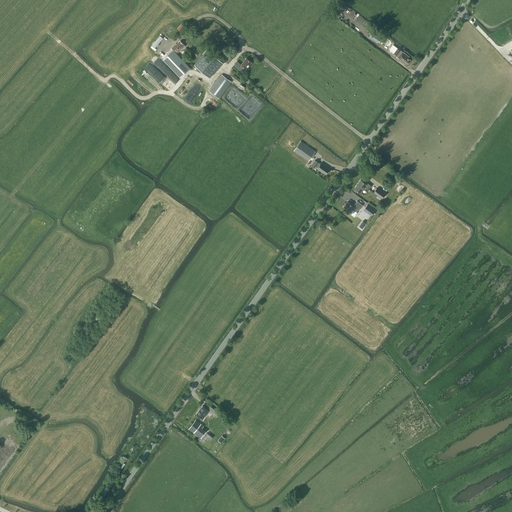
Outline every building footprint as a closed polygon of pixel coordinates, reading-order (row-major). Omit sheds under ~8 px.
[(369,37),(378,43),(383,35),(374,29),(369,37)] [(177,53),(181,49),(185,46),(180,40),(176,44),(171,48),(172,48),(177,53)] [(390,50),(399,56),(398,57),(402,61),(403,60),(408,63),(410,60),(408,58),(409,57),(393,45),(390,50)] [(190,67),(172,49),(163,59),(180,77),(190,67)] [(210,77),(223,62),(208,49),(194,64),(210,77)] [(241,64),(237,61),(234,65),(241,70),(244,66),(246,68),(252,61),(247,57),(241,64)] [(209,91),(219,98),(231,81),(222,74),(209,91)] [(150,94),(155,88),(145,80),(144,80),(140,77),(139,79),(141,81),(139,85),(150,94)] [(179,95),(192,104),(202,89),(194,84),(186,97),(180,93),(179,95)] [(294,150),(308,161),(315,151),(301,141),(294,150)] [(315,166),(317,168),(323,172),(326,174),(329,169),(326,167),(327,166),(321,163),(320,164),(315,160),(311,165),(315,167),(315,166)] [(366,183),(361,179),(355,188),(361,192),(365,187),(368,190),(371,186),(367,183),(366,183)] [(382,198),(386,193),(377,187),(373,192),(382,198)] [(351,212),(353,209),(356,212),(358,210),(359,210),(363,205),(357,201),(353,206),(347,201),(344,207),(351,212)] [(372,215),(376,210),(368,204),(363,210),(372,215)] [(203,405),(196,414),(203,419),(209,410),(213,414),(216,410),(209,405),(206,408),(203,405)] [(196,419),(189,428),(201,438),(206,431),(202,428),(204,425),(196,419)] [(200,440),(203,442),(207,437),(210,439),(212,437),(207,432),(200,440)] [(106,498),(112,489),(106,486),(101,495),(106,498)] [(99,504),(96,502),(89,511),(90,511),(100,511),(103,508),(98,505),(99,504)]
